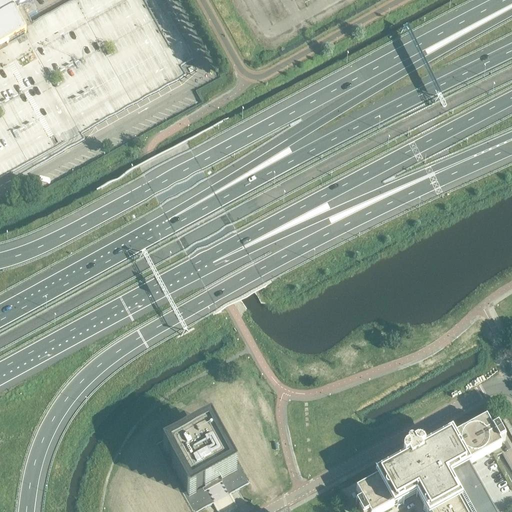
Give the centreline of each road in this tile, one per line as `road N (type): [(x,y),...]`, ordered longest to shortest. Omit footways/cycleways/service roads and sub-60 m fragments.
road 1 (motorway): [(25,511),(52,420),(99,364),(287,254),(511,147)]
road 2 (motorway): [(0,343),(511,74)]
road 3 (motorway): [(506,0),(79,227),(0,260)]
road 4 (motorway): [(511,12),(211,189),(171,226)]
road 5 (motorway): [(511,50),(171,226)]
road 6 (motorway): [(208,256),(511,98)]
road 7 (motorway): [(208,256),(223,262),(511,134)]
road 8 (unclassified): [(511,387),(491,386),(265,511)]
road 9 (unclassified): [(202,0),(251,77),(401,0)]
road 10 (motorway): [(0,369),(208,256)]
road 11 (motorway): [(171,226),(0,319)]
